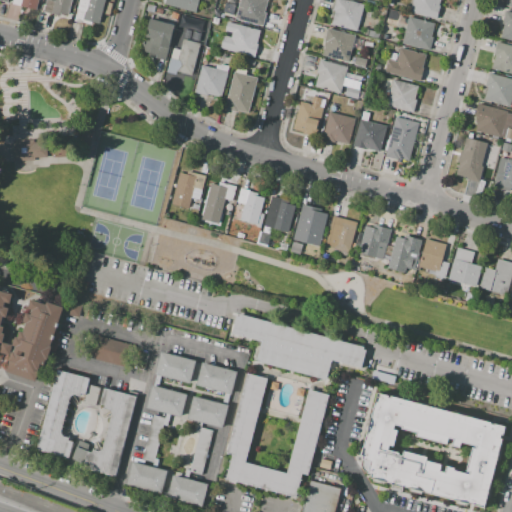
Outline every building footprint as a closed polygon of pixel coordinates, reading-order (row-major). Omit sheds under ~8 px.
[(38,0),(37,7),(30,6),(29,8),(12,4),(12,0),(38,0)] [(72,0),(68,15),(61,13),(60,16),(44,12),(46,0),(72,0)] [(78,0),(104,0),(98,24),(92,23),(91,25),(74,20),(78,0)] [(164,4),(165,0),(197,0),(195,12),(164,4)] [(235,19),(240,0),(266,0),(264,12),(266,12),(262,26),(235,19)] [(331,25),(335,11),(333,11),(336,0),(344,0),(364,5),(357,31),(331,25)] [(437,19),(409,12),(412,0),(440,0),(439,5),(440,5),(437,19)] [(145,11),(147,5),(154,7),(153,13),(145,11)] [(222,12),(220,18),(214,16),(215,10),(222,12)] [(511,40),(500,38),(503,24),(502,24),(505,11),(511,12),(511,40)] [(169,18),(171,12),(178,14),(176,20),(169,18)] [(402,43),(408,17),(434,24),(431,37),(432,38),(429,50),(402,43)] [(174,25),(165,60),(147,55),(148,53),(141,51),(149,19),(174,25)] [(220,48),(224,36),(230,38),(232,33),(225,31),(227,22),(259,30),(255,44),(257,44),(253,57),(220,48)] [(348,62),(322,56),(326,42),(324,42),(327,29),(354,36),(354,38),(351,47),(348,62)] [(183,38),(186,30),(195,32),(193,41),(183,38)] [(368,36),(370,30),(378,32),(377,38),(368,36)] [(195,32),(206,35),(204,44),(193,41),(195,32)] [(354,38),(364,40),(361,50),(351,47),(354,38)] [(192,75),(177,71),(176,74),(166,72),(173,48),(180,50),(183,39),(200,44),(192,75)] [(511,74),(491,69),(495,55),(494,54),(497,42),(511,45),(511,74)] [(420,82),(383,72),(386,59),(396,62),(400,48),(425,55),(422,68),(424,68),(420,82)] [(364,67),(354,64),(356,57),(366,60),(364,67)] [(315,86),(319,73),(316,73),(319,60),(347,67),(340,93),(315,86)] [(229,66),(221,97),(208,94),(208,96),(194,92),(201,65),(215,69),(216,64),(220,66),(221,64),(229,66)] [(235,69),(246,72),(246,75),(258,78),(249,112),(236,109),(235,111),(225,109),(235,69)] [(511,99),(510,107),(484,100),(487,87),(486,86),(489,73),(511,78),(511,99)] [(412,113),(385,106),(392,79),(417,86),(414,99),(416,100),(412,113)] [(347,87),(360,90),(358,98),(345,95),(347,87)] [(323,108),(316,135),(293,129),(300,102),(323,108)] [(501,137),(475,130),(476,124),(474,124),(476,117),(474,116),(477,104),(507,112),(501,137)] [(360,120),(363,111),(369,113),(367,121),(360,120)] [(329,112),(355,119),(348,144),(322,137),(329,112)] [(418,123),(408,162),(399,159),(398,160),(385,156),(395,117),(418,123)] [(386,126),(379,151),(366,148),(366,149),(353,146),(360,120),(367,121),(386,126)] [(465,138),(486,144),(481,166),(482,166),(478,181),(468,179),(469,178),(455,174),(465,138)] [(14,161),(14,154),(12,154),(12,139),(33,139),(33,142),(46,142),(46,157),(33,158),(34,160),(14,161)] [(511,189),(510,189),(509,192),(491,187),(499,158),(501,158),(503,151),(501,151),(503,143),(511,144),(511,189)] [(171,204),(179,173),(186,175),(187,171),(205,176),(199,199),(190,197),(187,208),(171,204)] [(211,183),(218,185),(219,182),(236,187),(232,200),(225,199),(221,215),(204,210),(211,183)] [(240,189),(258,193),(257,196),(264,198),(260,213),(263,214),(260,224),(240,219),(244,204),(237,202),(240,189)] [(271,196),(283,199),(282,202),(294,206),(287,233),(263,226),(271,196)] [(302,204),(317,208),(316,211),(327,214),(319,246),(293,240),(302,204)] [(332,216),(357,223),(349,252),(325,246),(332,216)] [(257,243),(266,245),(269,227),(260,225),(257,243)] [(357,254),(364,225),(372,227),(373,225),(390,229),(382,260),(357,254)] [(388,267),(396,237),(403,239),(404,236),(420,241),(417,253),(418,253),(414,271),(405,269),(404,272),(388,267)] [(425,239),(446,244),(441,261),(448,263),(444,278),(434,275),(435,271),(418,266),(425,239)] [(455,247),(474,252),(471,264),(482,267),(476,288),(446,280),(455,247)] [(511,263),(511,276),(507,296),(479,288),(485,268),(494,270),(497,259),(511,263)] [(0,349),(2,343),(0,343),(0,290),(2,291),(3,288),(9,290),(8,293),(12,294),(10,304),(5,303),(4,307),(8,308),(6,318),(2,317),(0,326),(4,327),(2,334),(4,334),(2,342),(12,345),(15,337),(18,337),(19,331),(22,332),(25,323),(22,322),(25,313),(30,314),(32,310),(27,308),(30,299),(46,304),(46,302),(63,307),(44,366),(40,364),(38,371),(35,371),(34,373),(37,374),(34,381),(5,372),(11,352),(14,353),(15,347),(12,346),(12,349),(10,348),(8,356),(0,353),(0,349)] [(239,315),(234,336),(260,343),(255,363),(328,382),(334,361),(362,369),(367,349),(239,315)] [(97,337),(91,359),(128,369),(134,347),(97,337)] [(160,352),(154,375),(189,385),(195,361),(160,352)] [(201,362),(196,385),(232,394),(238,372),(201,362)] [(374,365),(396,371),(393,385),(371,378),(374,365)] [(56,370),(37,450),(68,458),(73,442),(68,440),(68,438),(63,437),(61,433),(70,394),(79,396),(80,393),(85,395),(83,402),(93,405),(95,405),(99,388),(87,385),(88,383),(89,378),(56,370)] [(246,373),(225,453),(232,455),(226,480),(296,498),(302,474),(308,476),(329,395),(308,390),(286,474),(245,463),(267,378),(246,373)] [(0,391),(2,386),(21,392),(17,404),(0,397),(0,391)] [(153,387),(148,408),(182,417),(188,396),(153,387)] [(104,388),(99,404),(104,405),(103,409),(109,410),(111,413),(102,449),(98,452),(92,450),(91,452),(87,451),(83,468),(115,477),(136,397),(104,388)] [(379,393),(360,461),(360,466),(362,472),(367,476),(485,510),(507,428),(379,393)] [(192,396),(186,419),(223,428),(229,405),(192,396)] [(163,417),(150,415),(141,462),(154,464),(163,417)] [(132,462),(126,485),(161,494),(167,471),(132,462)] [(172,475),(166,498),(202,508),(208,485),(172,475)] [(299,511),(308,480),(340,489),(333,511),(299,511)]
